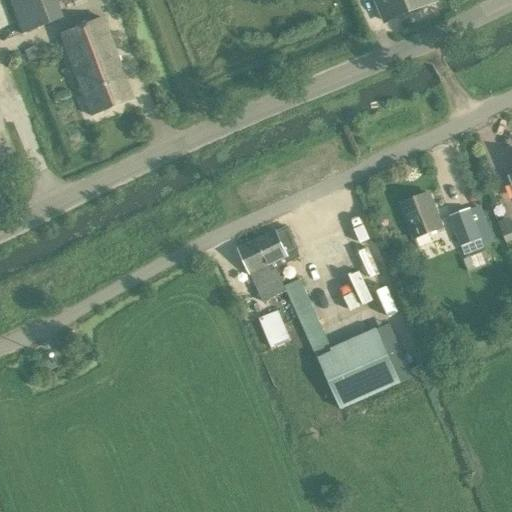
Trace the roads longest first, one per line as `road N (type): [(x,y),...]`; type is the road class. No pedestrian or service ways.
road 1 (tertiary): [(0,230),(506,0)]
road 2 (unclassified): [(0,346),(208,239),(470,121)]
